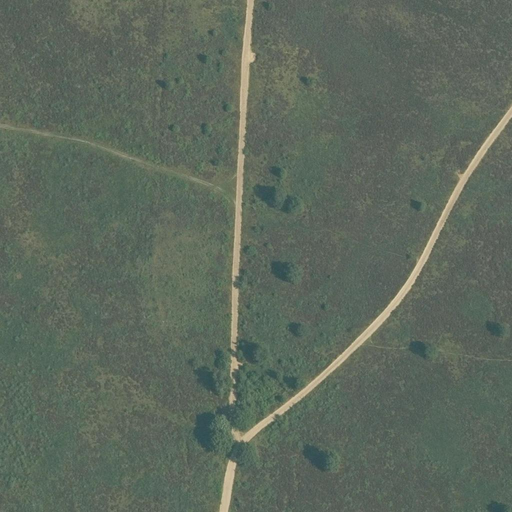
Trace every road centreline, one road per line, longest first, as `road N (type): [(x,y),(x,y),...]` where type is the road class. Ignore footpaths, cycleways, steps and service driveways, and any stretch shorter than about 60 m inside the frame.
road 1 (track): [(511,111),(387,312),(236,444)]
road 2 (track): [(238,198),(236,444),(223,511)]
road 3 (track): [(250,0),(238,198)]
